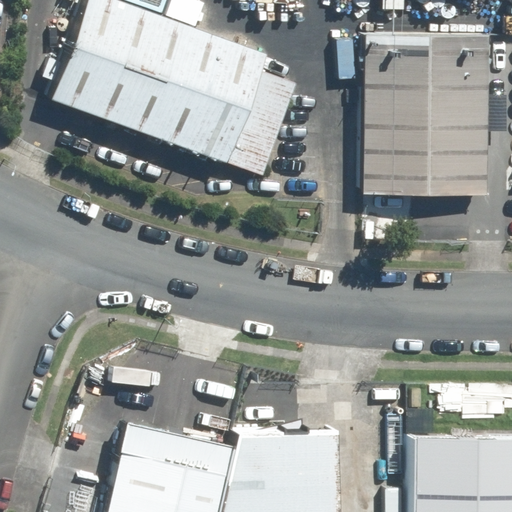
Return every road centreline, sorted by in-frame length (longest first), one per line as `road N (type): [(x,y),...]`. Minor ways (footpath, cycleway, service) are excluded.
road 1 (unclassified): [(44,220),(261,289),(435,313),(511,314)]
road 2 (unclassified): [(0,376),(44,220)]
